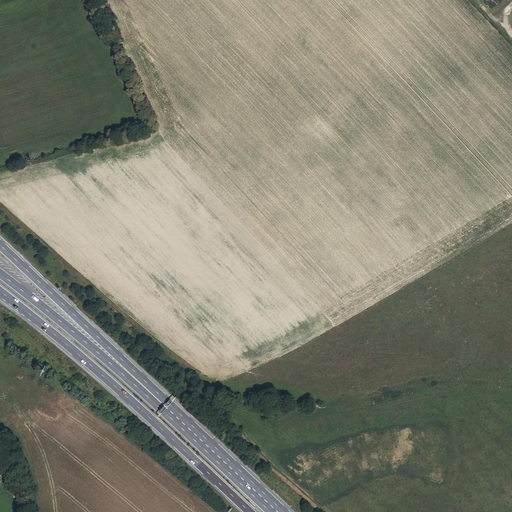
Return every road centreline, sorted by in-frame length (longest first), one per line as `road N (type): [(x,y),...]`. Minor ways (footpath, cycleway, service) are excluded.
road 1 (motorway): [(0,290),(250,511)]
road 2 (motorway): [(162,404),(0,245)]
road 3 (motorway): [(162,404),(0,273)]
road 4 (track): [(346,325),(511,383)]
road 5 (motorway): [(277,511),(162,404)]
